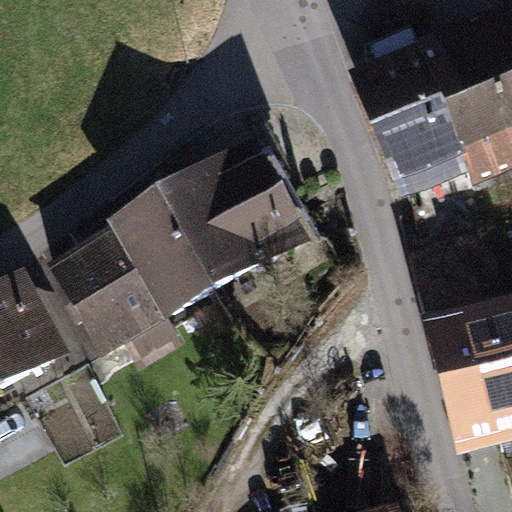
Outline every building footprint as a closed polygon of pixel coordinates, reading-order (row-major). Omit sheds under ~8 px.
[(511,43),(501,28),(468,42),(511,153),(511,43)] [(363,50),(368,89),(426,63),(411,29),(363,50)] [(511,153),(468,42),(443,56),(462,100),(452,104),(459,117),(445,124),(461,160),(470,178),(511,161),(511,153)] [(368,89),(363,91),(384,140),(452,104),(462,100),(443,56),(426,63),(368,89)] [(459,117),(452,104),(384,140),(402,187),(461,160),(445,124),(459,117)] [(247,162),(161,212),(207,295),(294,244),(247,162)] [(161,212),(56,274),(104,355),(207,295),(161,212)] [(0,293),(0,356),(14,381),(50,361),(31,327),(45,319),(23,281),(0,293)] [(511,316),(435,338),(462,432),(511,418),(511,316)] [(0,388),(14,381),(0,356),(0,388)]
